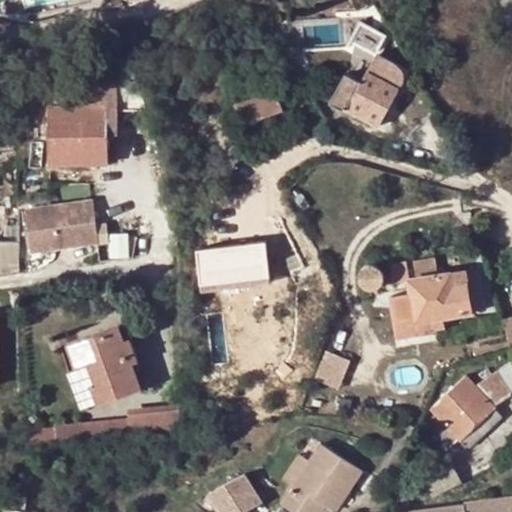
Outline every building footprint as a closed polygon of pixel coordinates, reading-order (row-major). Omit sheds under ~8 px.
[(350,0),(357,10),(366,4),(363,0),(350,0)] [(357,10),(359,27),(374,33),(377,24),(366,4),(357,10)] [(356,42),(369,49),(374,33),(359,27),(356,42)] [(394,62),(378,53),(358,86),(347,108),(380,125),(403,85),(404,83),(404,78),(403,74),(402,71),(399,67),(394,62)] [(131,54),(111,59),(115,74),(116,80),(137,73),(131,54)] [(109,108),(147,108),(137,73),(116,80),(91,87),(90,104),(51,106),(51,162),(109,162),(109,108)] [(91,81),(91,87),(116,80),(115,74),(91,81)] [(347,108),(358,86),(346,80),(334,101),(347,108)] [(255,118),(284,109),(280,97),(287,95),(285,88),(234,105),(241,124),(255,118)] [(48,96),(31,97),(30,106),(47,106),(48,96)] [(287,119),(284,109),(255,118),(258,128),(287,119)] [(98,243),(96,195),(22,199),(25,247),(98,243)] [(19,241),(19,224),(0,225),(0,271),(17,270),(19,241)] [(265,241),(192,252),(198,289),(271,279),(265,241)] [(436,255),(414,259),(418,277),(408,279),(410,292),(392,295),(399,336),(437,329),(436,326),(444,324),(443,317),(473,311),(465,269),(439,273),(436,255)] [(384,278),(385,274),(385,272),(384,269),(383,267),(381,265),(378,264),(375,263),(371,263),(368,264),(366,266),(364,268),(363,272),(363,276),(364,280),(368,284),(369,285),(373,286),(376,285),(379,284),(381,283),(383,281),(384,278)] [(465,269),(473,311),(486,308),(478,267),(465,269)] [(120,325),(69,343),(77,367),(69,370),(79,392),(91,388),(98,405),(143,389),(133,362),(140,361),(131,338),(125,340),(120,325)] [(316,375),(341,385),(353,356),(327,346),(316,375)] [(511,360),(498,370),(511,391),(511,360)] [(443,420),(429,433),(445,450),(459,437),(495,405),(511,394),(511,391),(498,370),(474,383),(466,375),(430,407),(443,420)] [(182,443),(182,402),(128,409),(128,419),(129,434),(182,443)] [(503,414),(495,405),(459,437),(469,446),(503,414)] [(55,429),(56,442),(129,434),(128,419),(54,425),(55,429)] [(26,431),(28,444),(56,442),(55,429),(26,431)] [(445,450),(429,433),(422,440),(438,457),(445,450)] [(293,485),(281,503),(294,511),(320,511),(326,504),(336,510),(362,469),(321,442),(310,458),(293,485)] [(293,485),(310,458),(300,451),(283,477),(293,485)] [(451,456),(420,472),(434,497),(464,482),(451,456)] [(210,493),(221,511),(244,511),(264,500),(246,472),(210,493)] [(407,495),(397,498),(399,509),(409,507),(407,495)] [(511,511),(511,497),(404,511),(511,511)]
